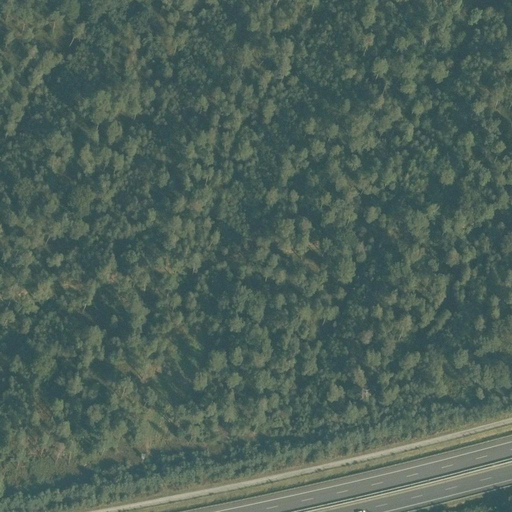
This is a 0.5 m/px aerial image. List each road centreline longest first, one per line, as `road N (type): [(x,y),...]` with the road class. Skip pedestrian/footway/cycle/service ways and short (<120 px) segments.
road 1 (track): [(511,420),(107,511)]
road 2 (motorway): [(511,450),(256,511)]
road 3 (motorway): [(355,511),(511,473)]
